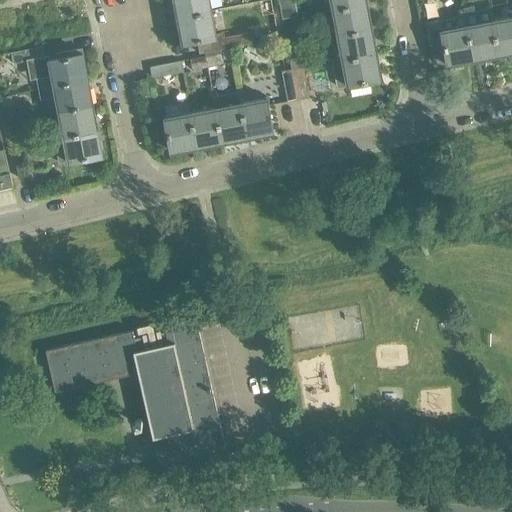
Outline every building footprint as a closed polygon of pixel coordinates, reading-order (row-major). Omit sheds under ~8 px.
[(175,0),(179,20),(212,14),(209,0),(175,0)] [(290,0),(279,0),(281,10),(292,8),(290,0)] [(331,0),(334,11),(368,4),(366,0),(331,0)] [(372,30),(368,4),(334,11),(339,36),(372,30)] [(475,7),(464,9),(468,27),(474,60),(500,55),(493,22),(494,22),(492,10),(476,13),(475,7)] [(494,22),(493,22),(500,55),(511,53),(511,11),(507,13),(508,19),(494,22)] [(212,14),(179,20),(183,43),(183,45),(198,42),(201,56),(254,46),(252,36),(223,42),(222,37),(217,38),(217,37),(212,14)] [(474,60),(468,27),(445,32),(445,31),(444,31),(442,23),(429,26),(434,53),(446,50),(449,66),(451,65),(474,60)] [(288,45),(299,43),(296,27),(285,30),(288,45)] [(377,55),(372,30),(339,36),(341,49),(333,51),(336,62),(343,60),(344,61),(377,55)] [(299,43),(288,45),(291,61),(302,59),(299,43)] [(37,78),(39,89),(88,80),(84,57),(84,54),(50,60),(45,58),(43,48),(12,54),(15,65),(30,62),(32,75),(37,78)] [(206,56),(208,67),(223,64),(221,53),(206,56)] [(381,77),(377,55),(344,61),(348,84),(347,84),(347,86),(382,79),(382,77),(381,77)] [(208,67),(206,56),(190,59),(192,70),(208,67)] [(182,64),(152,70),(154,81),(184,75),(182,64)] [(304,68),(293,70),(298,101),(310,99),(304,68)] [(289,103),(298,101),(293,70),(283,72),(289,103)] [(88,80),(39,89),(41,101),(57,97),(60,111),(93,105),(88,80)] [(228,96),(214,98),(216,109),(223,142),(224,142),(225,146),(238,143),(237,140),(248,138),(242,104),(240,93),(228,96)] [(242,104),(248,138),(272,133),(272,134),(274,133),(267,98),(265,99),(242,104)] [(65,137),(98,131),(93,105),(60,111),(62,125),(49,127),(51,139),(55,139),(65,137)] [(4,108),(7,123),(18,121),(15,106),(4,108)] [(223,142),(216,109),(191,114),(197,147),(209,145),(210,148),(222,146),(222,143),(223,142)] [(197,147),(191,114),(168,118),(168,117),(165,118),(172,152),(174,152),(174,151),(197,147)] [(22,137),(18,121),(7,123),(11,139),(22,137)] [(103,154),(98,131),(65,137),(55,139),(59,164),(104,156),(103,154)] [(24,146),(13,149),(20,179),(30,177),(24,146)] [(0,151),(0,175),(0,176),(10,174),(5,150),(0,151)] [(0,191),(13,188),(10,174),(0,176),(0,191)] [(224,324),(221,311),(168,323),(170,333),(136,340),(133,330),(47,350),(57,392),(139,374),(154,438),(171,435),(173,442),(166,444),(168,452),(174,450),(176,459),(226,447),(199,329),(224,324)]
